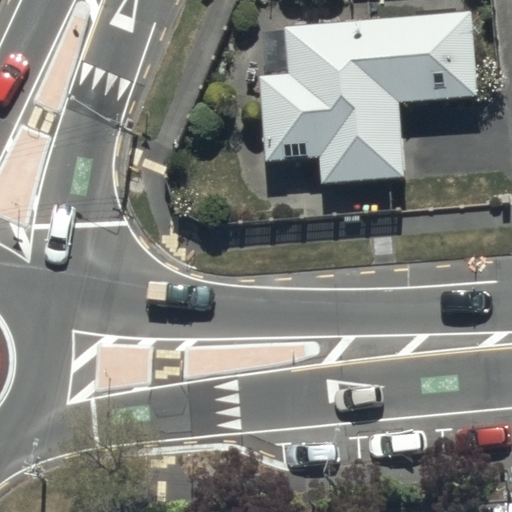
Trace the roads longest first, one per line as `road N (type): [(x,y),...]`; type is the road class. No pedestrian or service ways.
road 1 (tertiary): [(511,351),(332,392),(166,415),(93,419),(43,411)]
road 2 (tertiary): [(50,316),(328,311),(511,332)]
road 3 (tertiary): [(130,0),(76,225),(40,295)]
